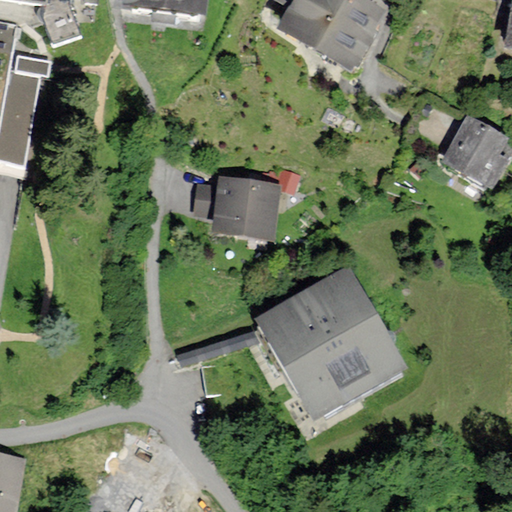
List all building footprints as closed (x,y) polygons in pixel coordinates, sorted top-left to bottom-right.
[(0,0),(0,1),(95,11),(96,0),(0,0)] [(126,0),(126,2),(203,11),(204,0),(126,0)] [(361,0),(297,0),(282,25),(353,65),(383,12),(361,0)] [(511,4),(509,4),(501,54),(511,56),(511,4)] [(0,111),(17,27),(0,23),(0,111)] [(465,124),(440,169),(482,192),(507,147),(465,124)] [(219,188),(214,240),(269,244),(274,193),(219,188)] [(341,279),(249,332),(306,432),(398,379),(341,279)] [(13,511),(22,459),(0,455),(0,511),(13,511)]
